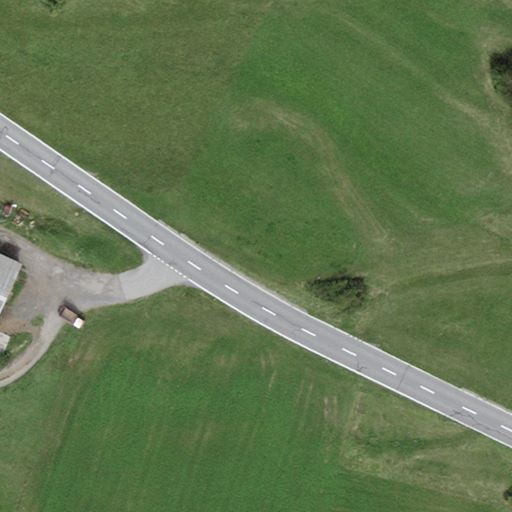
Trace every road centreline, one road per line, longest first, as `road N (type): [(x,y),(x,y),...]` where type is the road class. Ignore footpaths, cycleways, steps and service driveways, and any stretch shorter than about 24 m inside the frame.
road 1 (primary): [(0,133),(224,287),(511,431)]
road 2 (track): [(183,259),(149,281),(76,277),(0,235)]
